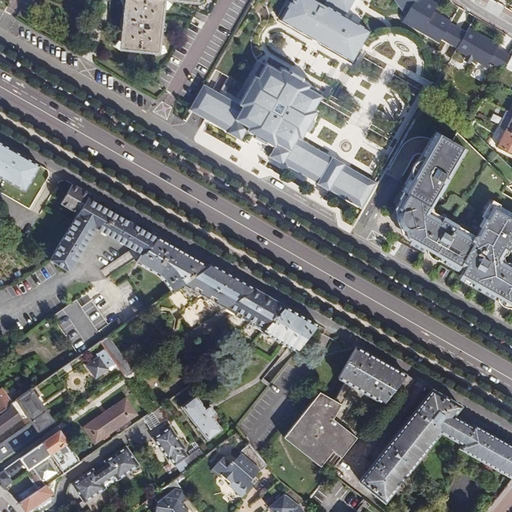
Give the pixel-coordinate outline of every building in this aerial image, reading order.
[(125,0),(123,24),(120,51),(161,55),(166,2),(199,5),(199,0),(125,0)] [(312,0),(292,0),(280,23),(354,63),(371,31),(339,14),(342,10),(345,13),(352,0),(320,0),(323,2),(322,5),(312,0)] [(390,0),(404,18),(402,22),(440,43),(443,38),(451,23),(453,18),(436,8),(440,1),(438,0),(390,0)] [(456,25),(451,23),(443,38),(448,41),(454,44),(459,47),(467,32),(462,29),(456,25)] [(501,44),(470,26),(467,32),(459,47),(457,49),(466,54),(464,59),(470,62),(473,58),(487,65),(489,62),(502,68),(511,52),(500,46),(501,44)] [(330,64),(319,55),(320,54),(309,45),(299,56),(322,74),(330,64)] [(242,104),(235,116),(248,124),(246,127),(254,132),(253,134),(265,141),(266,139),(274,143),(276,140),(290,148),(297,135),(300,137),(316,109),(314,107),(321,95),(308,88),(309,84),(306,83),(307,82),(303,79),(303,78),(303,77),(291,70),(290,71),(289,70),(288,71),(284,69),(284,70),(281,68),(279,71),(266,63),(258,76),(255,74),(239,102),(242,104)] [(240,137),(246,127),(248,124),(235,116),(242,104),(239,102),(205,82),(190,106),(227,128),(227,129),(240,137)] [(511,132),(505,129),(498,145),(511,151),(511,132)] [(426,162),(441,134),(438,132),(425,156),(426,157),(424,161),(421,159),(419,159),(418,159),(416,162),(414,165),(413,170),(413,174),(413,175),(415,176),(413,180),(411,179),(404,191),(406,192),(408,194),(419,175),(422,174),(427,165),(426,162)] [(511,226),(507,224),(506,225),(503,223),(508,214),(511,216),(511,198),(504,194),(506,189),(509,182),(459,134),(455,141),(441,134),(426,162),(427,165),(422,174),(419,175),(408,194),(403,202),(404,203),(406,212),(409,213),(412,224),(410,227),(412,234),(435,247),(436,246),(444,251),(443,252),(450,255),(453,256),(456,258),(458,260),(469,266),(469,268),(470,271),(480,277),(479,279),(503,292),(507,292),(511,295),(511,226)] [(375,180),(300,137),(297,135),(290,148),(276,140),(274,143),(269,152),(361,205),(375,180)] [(40,164),(0,140),(0,176),(3,177),(0,182),(0,190),(4,193),(10,182),(17,185),(25,190),(40,164)] [(11,197),(17,185),(10,182),(4,193),(11,197)] [(90,192),(73,183),(62,202),(78,212),(88,196),(90,192)] [(403,202),(408,194),(406,192),(396,209),(398,215),(400,214),(400,212),(402,211),(402,207),(404,203),(403,202)] [(88,196),(78,212),(51,259),(69,270),(95,227),(133,249),(144,239),(149,231),(135,223),(137,219),(132,217),(130,220),(97,201),(99,198),(94,195),(92,198),(88,196)] [(511,295),(507,292),(503,292),(479,279),(480,277),(470,271),(469,268),(469,266),(458,260),(456,258),(453,256),(450,255),(443,252),(444,251),(436,246),(435,247),(412,234),(410,227),(412,224),(409,213),(406,212),(404,203),(402,207),(402,211),(400,212),(400,214),(398,215),(398,222),(398,224),(400,226),(402,228),(405,230),(408,230),(408,236),(413,238),(412,240),(417,242),(420,244),(421,243),(429,248),(429,249),(429,250),(429,252),(429,253),(430,255),(431,257),(435,259),(441,261),(446,259),(446,258),(455,262),(454,265),(457,267),(461,268),(462,267),(465,268),(461,275),(464,277),(466,274),(476,280),(474,283),(486,290),(489,292),(490,290),(499,295),(499,301),(500,303),(501,305),(503,306),(507,308),(510,308),(511,306),(511,295)] [(511,216),(508,214),(503,223),(506,225),(507,224),(511,226),(511,216)] [(144,239),(133,249),(141,253),(151,246),(157,236),(149,231),(144,239)] [(208,265),(157,236),(151,246),(141,253),(137,261),(158,273),(162,276),(164,279),(167,284),(172,290),(182,283),(208,265)] [(415,245),(429,253),(429,252),(429,250),(429,249),(429,248),(421,243),(420,244),(417,242),(415,245)] [(455,269),(457,267),(454,265),(455,262),(446,258),(446,259),(441,261),(455,269)] [(254,287),(211,262),(208,265),(182,283),(190,286),(196,295),(201,293),(208,297),(214,305),(219,302),(223,308),(235,300),(254,287)] [(473,286),(474,283),(476,280),(466,274),(464,277),(463,280),(473,286)] [(287,305),(254,287),(235,300),(271,321),(287,305)] [(485,293),(499,301),(499,295),(490,290),(489,292),(486,290),(485,293)] [(82,306),(76,299),(52,316),(79,355),(100,341),(108,335),(114,331),(92,300),(82,306)] [(319,324),(287,305),(271,321),(267,326),(263,331),(297,351),(319,324)] [(132,369),(108,335),(100,341),(104,347),(116,363),(124,375),(132,369)] [(116,363),(104,347),(97,352),(99,354),(85,364),(95,378),(116,363)] [(408,376),(357,347),(339,380),(347,384),(336,402),(320,394),(285,439),(322,468),(334,453),(342,459),(358,439),(334,420),(354,387),(385,405),(397,389),(408,376)] [(204,374),(198,379),(207,390),(213,384),(204,374)] [(408,376),(397,389),(405,394),(416,381),(408,376)] [(21,396),(31,389),(28,385),(18,391),(21,396)] [(0,410),(12,402),(2,388),(0,389),(0,410)] [(53,421),(31,389),(21,396),(18,398),(33,420),(0,443),(0,455),(2,459),(39,434),(39,430),(53,421)] [(461,405),(434,390),(360,480),(384,500),(437,435),(459,448),(457,452),(510,482),(511,479),(511,445),(474,424),(473,425),(454,415),(461,405)] [(195,394),(181,405),(207,440),(222,428),(212,416),(216,412),(209,404),(206,407),(195,394)] [(0,443),(33,420),(18,398),(14,401),(24,416),(0,432),(0,443)] [(124,398),(84,427),(95,442),(136,413),(124,398)] [(145,404),(151,412),(152,411),(159,406),(153,399),(145,404)] [(14,401),(12,402),(0,410),(0,432),(24,416),(14,401)] [(173,414),(163,403),(159,406),(152,411),(160,423),(173,414)] [(205,455),(200,448),(188,456),(184,449),(186,448),(170,426),(153,438),(168,459),(171,458),(175,465),(184,458),(190,467),(205,455)] [(60,430),(0,471),(0,482),(5,487),(12,480),(29,471),(38,483),(15,497),(19,501),(41,487),(42,488),(45,486),(81,461),(60,430)] [(269,467),(249,442),(244,448),(242,454),(233,465),(224,458),(213,471),(220,477),(222,475),(232,484),(235,482),(248,493),(254,485),(255,483),(252,481),(256,477),(262,471),(263,472),(269,467)] [(94,469),(73,483),(86,502),(107,488),(105,485),(116,477),(118,480),(140,465),(127,445),(105,461),(107,464),(97,473),(94,469)] [(188,497),(174,479),(152,496),(158,504),(155,505),(154,511),(185,511),(187,510),(181,502),(188,497)] [(51,495),(45,486),(42,488),(41,487),(19,501),(26,511),(30,509),(31,511),(48,500),(47,498),(51,495)] [(306,501),(292,490),(278,501),(284,508),(282,510),(281,511),(305,511),(301,507),(306,501)] [(382,511),(365,499),(356,510),(357,511),(382,511)]
